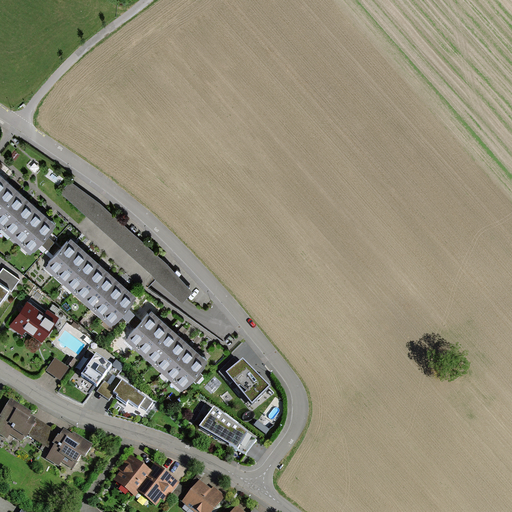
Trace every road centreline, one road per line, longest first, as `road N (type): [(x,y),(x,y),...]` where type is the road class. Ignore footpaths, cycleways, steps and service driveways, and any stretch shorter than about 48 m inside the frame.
road 1 (residential): [(18,122),(135,209),(284,369),(298,391),(299,417),(256,486)]
road 2 (residential): [(0,366),(69,410),(161,437),(256,486)]
road 3 (residential): [(18,122),(70,58),(143,0)]
